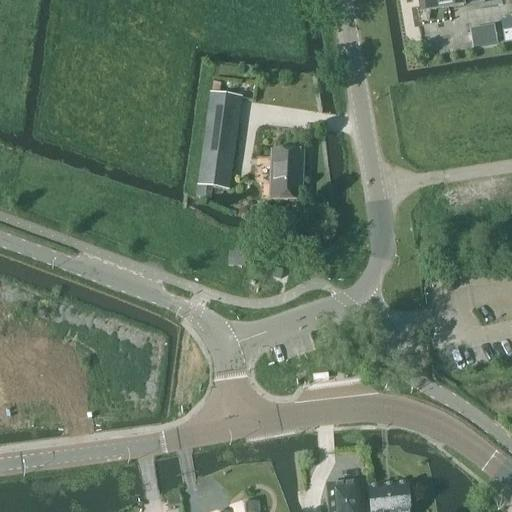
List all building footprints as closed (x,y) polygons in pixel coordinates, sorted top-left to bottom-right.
[(418,0),(420,13),(464,6),(463,2),(465,2),(466,0),(418,0)] [(511,22),(502,25),(506,43),(511,42),(511,22)] [(230,192),(243,99),(208,94),(194,188),(230,192)] [(302,202),(303,154),(271,153),(269,201),(302,202)] [(228,267),(242,268),(242,254),(228,254),(228,267)] [(22,331),(0,333),(0,369),(1,377),(12,375),(12,380),(15,380),(17,397),(51,394),(46,345),(24,347),(22,331)] [(362,511),(360,486),(327,488),(328,511),(362,511)] [(408,511),(406,487),(367,490),(369,511),(408,511)]
